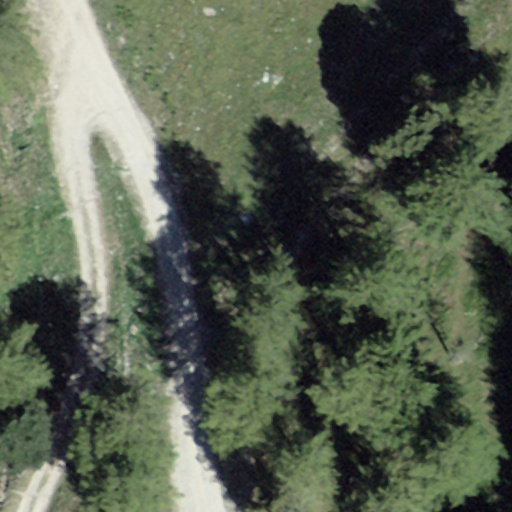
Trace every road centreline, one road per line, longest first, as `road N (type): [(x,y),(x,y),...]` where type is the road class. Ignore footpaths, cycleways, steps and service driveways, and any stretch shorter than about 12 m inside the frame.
road 1 (track): [(34,511),(76,329),(77,128),(62,0)]
road 2 (track): [(208,511),(188,444),(171,225),(77,128)]
